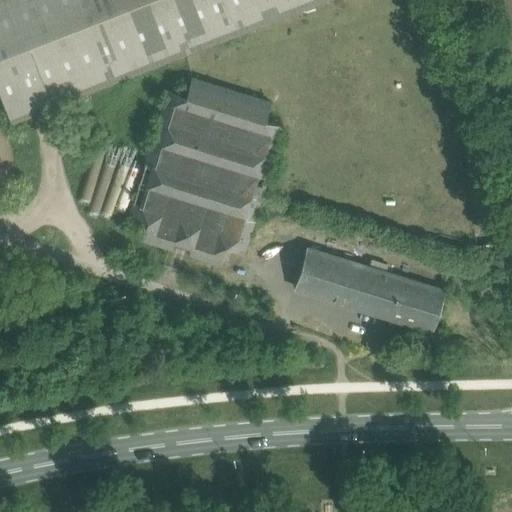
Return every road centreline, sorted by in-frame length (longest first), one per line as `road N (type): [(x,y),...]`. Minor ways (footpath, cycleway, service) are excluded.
road 1 (primary): [(0,476),(124,450),(265,434),(511,428)]
road 2 (unclassified): [(313,338),(0,237)]
road 3 (unclassified): [(511,165),(447,0)]
